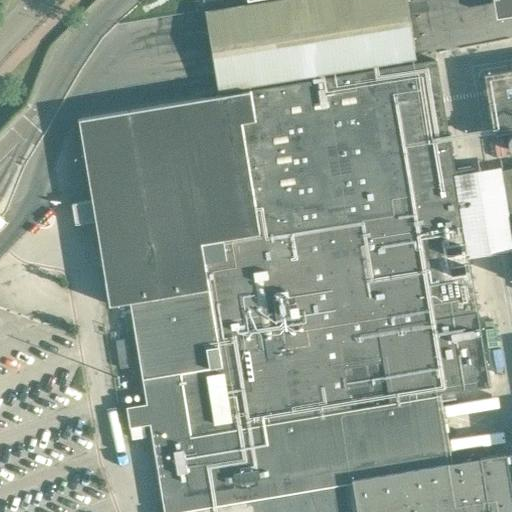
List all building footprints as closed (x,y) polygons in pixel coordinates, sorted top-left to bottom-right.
[(202,0),(204,10),(218,90),(415,58),(406,0),(202,0)] [(250,90),(78,119),(84,154),(91,199),(109,304),(109,305),(129,301),(129,302),(149,402),(128,406),(125,406),(129,427),(149,423),(163,511),(487,511),(494,511),(511,511),(511,495),(505,453),(511,451),(511,394),(510,382),(489,385),(469,265),(459,202),(478,199),(473,167),(453,170),(435,60),(250,90)] [(511,67),(483,72),(493,132),(511,129),(511,67)] [(511,166),(499,169),(511,248),(511,166)] [(127,338),(115,340),(120,368),(131,366),(127,338)]
